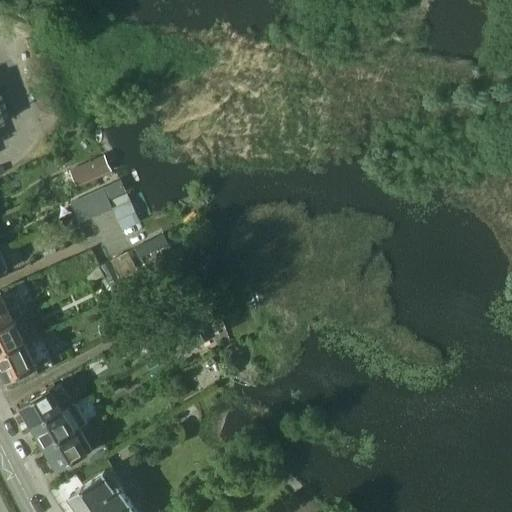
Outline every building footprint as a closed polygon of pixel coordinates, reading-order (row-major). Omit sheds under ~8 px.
[(0,122),(10,119),(0,90),(0,122)] [(78,186),(94,179),(87,163),(70,171),(77,186),(78,186)] [(110,199),(126,191),(121,179),(104,187),(110,199)] [(113,208),(103,187),(69,202),(78,223),(113,208)] [(134,248),(140,259),(154,252),(149,241),(134,248)] [(100,266),(109,284),(138,271),(128,252),(100,266)] [(0,295),(0,325),(22,315),(11,293),(3,297),(2,295),(0,295)] [(170,303),(153,313),(159,322),(176,313),(170,303)] [(207,323),(217,318),(211,308),(201,313),(207,323)] [(0,325),(0,354),(33,338),(22,315),(0,325)] [(155,322),(152,336),(143,334),(141,344),(164,349),(166,339),(178,341),(181,327),(159,322),(155,322)] [(0,354),(0,369),(6,382),(19,375),(21,381),(53,365),(39,335),(33,338),(0,354)] [(178,340),(184,350),(194,345),(190,335),(178,340)] [(19,406),(32,427),(64,409),(51,387),(19,406)] [(79,428),(87,423),(75,403),(64,409),(32,427),(45,449),(79,428)] [(92,450),(79,428),(45,449),(58,471),(92,450)] [(137,511),(119,485),(123,483),(112,467),(105,472),(104,471),(69,495),(80,511),(79,511),(137,511)] [(217,495),(194,511),(227,511),(232,509),(220,493),(217,495)]
